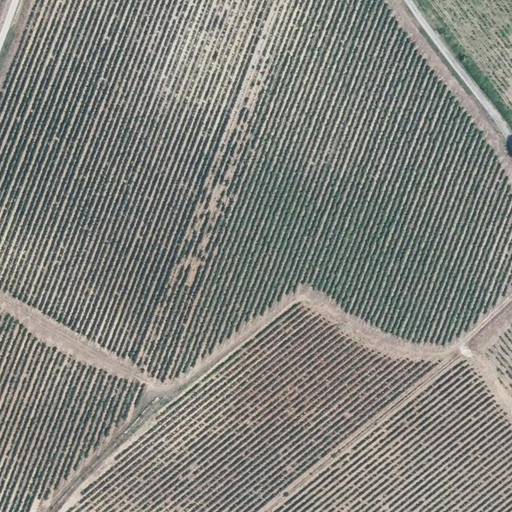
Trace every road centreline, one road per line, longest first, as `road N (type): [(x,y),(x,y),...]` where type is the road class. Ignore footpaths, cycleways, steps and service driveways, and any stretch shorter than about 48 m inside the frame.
road 1 (track): [(0,299),(163,384),(198,371),(294,301),(312,302),(396,348),(446,353),(511,296)]
road 2 (unclassified): [(405,0),(511,143)]
